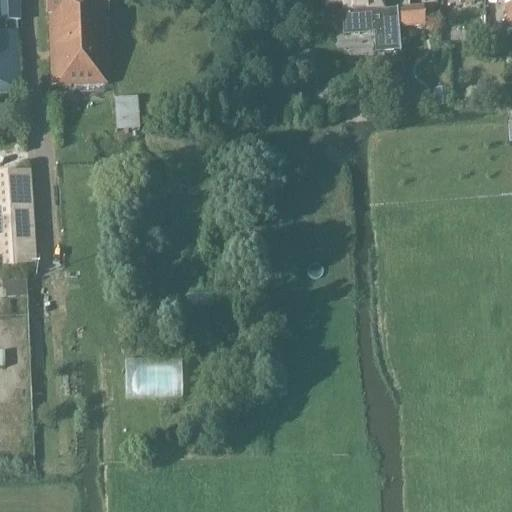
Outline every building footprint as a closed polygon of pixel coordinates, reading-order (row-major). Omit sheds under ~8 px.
[(0,0),(0,98),(21,97),(17,34),(16,34),(15,24),(19,23),(18,0),(0,0)] [(45,16),(105,14),(107,14),(106,0),(44,0),(45,16)] [(270,0),(241,0),(245,13),(272,8),(270,0)] [(321,0),(322,6),(328,12),(341,10),(343,38),(375,36),(377,55),(399,54),(396,13),(380,14),(379,0),(321,0)] [(398,30),(424,28),(422,7),(397,10),(398,30)] [(49,87),(92,86),(103,84),(107,85),(105,14),(45,16),(49,87)] [(465,41),(464,29),(440,30),(441,42),(465,41)] [(400,79),(381,81),(383,99),(402,97),(400,79)] [(136,98),(114,100),(115,121),(138,120),(136,98)] [(0,179),(0,273),(35,272),(30,179),(6,180),(0,179)] [(285,208),(289,195),(276,191),(272,204),(285,208)] [(124,364),(125,390),(174,389),(174,363),(124,364)]
